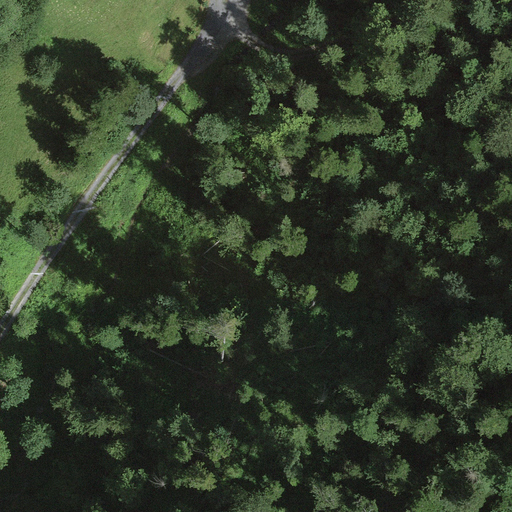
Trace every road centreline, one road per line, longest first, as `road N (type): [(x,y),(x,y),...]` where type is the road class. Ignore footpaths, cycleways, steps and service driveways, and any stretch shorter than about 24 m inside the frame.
road 1 (track): [(0,331),(221,24)]
road 2 (track): [(221,24),(270,55),(465,0)]
